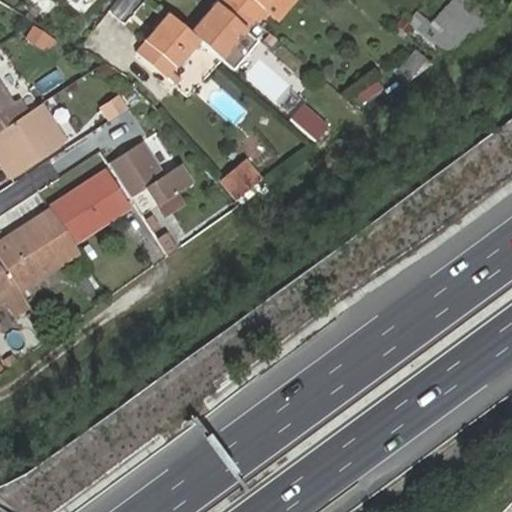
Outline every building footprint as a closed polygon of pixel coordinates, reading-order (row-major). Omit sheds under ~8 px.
[(253,19),(231,0),(216,0),(188,33),(197,40),(219,59),(243,30),(253,19)] [(231,0),(253,19),(262,8),(269,0),(231,0)] [(297,0),(269,0),(262,8),(279,23),(297,0)] [(451,0),(428,20),(420,10),(409,19),(444,59),(488,21),(469,0),(451,0)] [(197,40),(188,33),(166,14),(134,52),(164,78),(197,40)] [(43,48),(50,35),(33,26),(26,39),(43,48)] [(256,40),(243,30),(219,59),(231,69),(256,40)] [(417,80),(430,59),(413,49),(400,70),(417,80)] [(0,128),(32,108),(38,104),(9,59),(0,65),(0,128)] [(359,108),(389,87),(377,69),(346,90),(359,108)] [(118,96),(99,109),(106,120),(125,108),(118,96)] [(68,138),(45,99),(38,104),(32,108),(0,128),(0,152),(13,173),(68,138)] [(306,102),(290,121),(301,130),(318,114),(306,102)] [(258,138),(247,147),(256,158),(266,148),(258,138)] [(109,159),(132,193),(149,183),(160,199),(191,178),(179,161),(162,173),(140,139),(109,159)] [(248,157),(219,178),(236,200),(264,178),(248,157)] [(106,166),(83,182),(85,188),(110,172),(106,166)] [(83,182),(51,202),(53,204),(75,239),(130,202),(110,172),(85,188),(83,182)] [(0,250),(21,283),(80,245),(75,239),(53,204),(0,239),(0,250)] [(168,255),(179,248),(169,231),(157,237),(168,255)] [(0,321),(3,319),(0,314),(0,296),(7,292),(18,309),(31,299),(21,283),(0,250),(0,321)]
